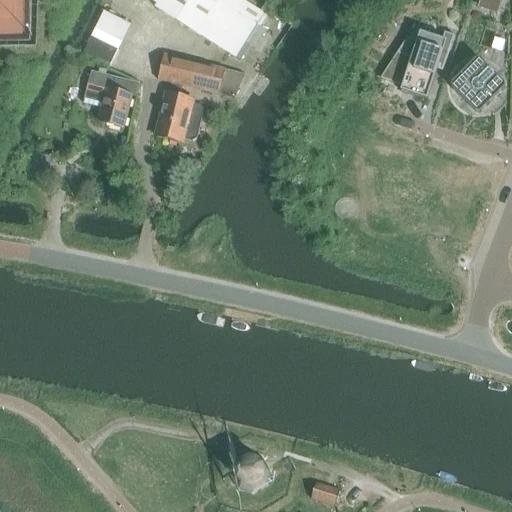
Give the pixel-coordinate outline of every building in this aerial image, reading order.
[(143,0),(234,55),(259,15),(234,0),(143,0)] [(481,0),(480,3),(500,10),(502,0),(481,0)] [(100,24),(82,59),(109,72),(126,36),(100,24)] [(397,55),(381,80),(403,87),(401,93),(428,102),(435,80),(432,79),(435,70),(443,72),(454,37),(445,34),(442,42),(421,35),(413,60),(397,55)] [(156,138),(183,145),(184,141),(193,144),(197,141),(205,111),(203,107),(194,105),(194,102),(181,99),(184,88),(234,100),(246,76),(165,58),(160,83),(174,86),(171,96),(167,95),(156,138)] [(479,116),(484,116),(489,114),(493,112),(496,110),(499,107),(502,104),(504,101),(505,97),(507,92),(507,87),(506,84),(506,80),(504,76),(503,73),(500,70),(498,67),(495,65),(492,63),(488,61),(483,60),(479,60),(475,60),(471,61),(468,62),(464,64),(461,67),(458,69),(456,72),(454,75),(452,80),(451,84),(451,88),(451,93),(452,97),(454,101),(456,105),(459,108),(463,111),(466,113),(470,115),(475,116),(479,116)] [(84,105),(104,111),(100,124),(125,130),(132,98),(137,99),(140,86),(93,74),(84,105)] [(252,494),(253,495),(256,492),(264,486),(265,487),(269,485),(268,484),(270,474),(271,473),(270,471),(269,471),(264,461),(265,461),(263,458),(261,459),(250,456),(249,454),(246,454),(247,455),(237,461),(236,460),(234,462),(235,463),(233,476),(232,476),(233,479),(234,479),(239,487),(238,488),(240,491),(242,490),(252,494)] [(338,488),(315,482),(312,498),(335,504),(338,488)]
